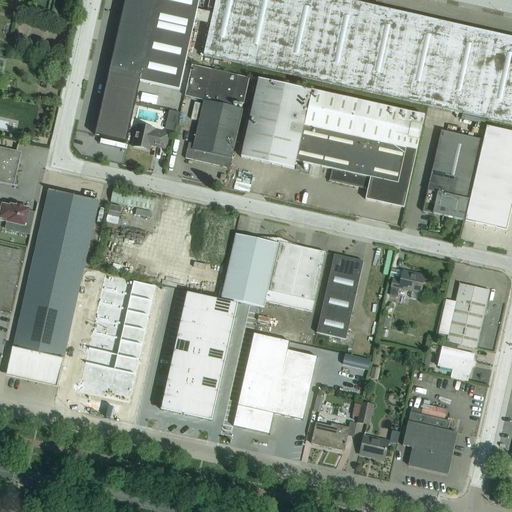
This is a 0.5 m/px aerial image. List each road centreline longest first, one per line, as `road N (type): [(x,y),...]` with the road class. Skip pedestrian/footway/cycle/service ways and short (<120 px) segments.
road 1 (unclassified): [(511,264),(80,172),(63,146),(94,0)]
road 2 (unclassified): [(466,511),(0,403)]
road 3 (unclassified): [(511,320),(471,511)]
road 4 (tertiary): [(177,511),(0,470)]
